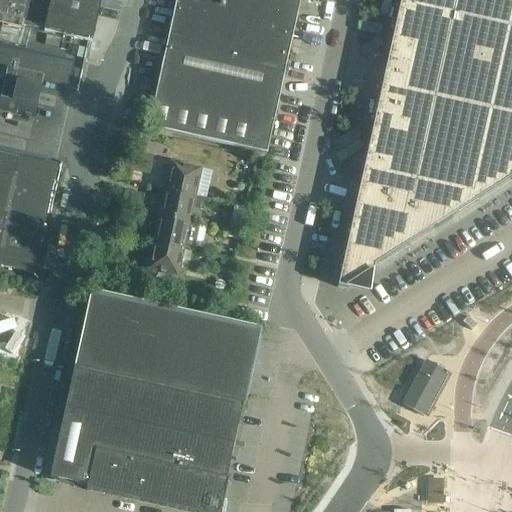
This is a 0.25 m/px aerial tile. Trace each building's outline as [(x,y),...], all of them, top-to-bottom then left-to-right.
[(0,0),(0,33),(2,25),(21,29),(27,0),(0,0)] [(50,0),(44,32),(62,36),(62,38),(72,40),(73,39),(84,41),(91,43),(100,0),(50,0)] [(176,0),(148,129),(266,155),(300,0),(176,0)] [(511,0),(400,0),(399,6),(511,30),(511,0)] [(511,30),(399,6),(387,62),(511,89),(511,30)] [(511,89),(387,62),(375,118),(511,148),(511,89)] [(0,99),(0,109),(35,118),(38,101),(42,87),(5,78),(1,93),(0,99)] [(511,148),(375,118),(362,177),(476,202),(477,203),(478,202),(478,201),(510,180),(511,181),(511,180),(511,178),(511,179),(511,178),(511,148)] [(0,153),(0,266),(33,274),(57,166),(0,153)] [(172,163),(166,191),(195,197),(201,170),(172,163)] [(362,177),(349,233),(407,246),(407,245),(408,247),(410,246),(409,244),(442,224),(442,225),(444,224),(443,223),(476,202),(362,177)] [(230,202),(242,205),(246,191),(234,188),(230,202)] [(121,209),(140,213),(144,195),(125,191),(121,209)] [(161,214),(160,217),(189,224),(189,223),(192,208),(203,211),(205,200),(195,197),(166,191),(163,202),(160,204),(159,211),(161,214)] [(154,243),(183,250),(194,252),(200,226),(189,223),(189,224),(160,217),(159,221),(156,223),(155,229),(156,232),(154,243)] [(407,246),(349,233),(337,288),(347,291),(348,287),(365,290),(370,266),(373,267),(374,269),(375,268),(375,266),(407,246)] [(183,250),(154,243),(148,271),(177,278),(183,250)] [(90,294),(69,390),(237,427),(242,407),(244,408),(261,331),(90,294)] [(467,317),(462,323),(470,330),(472,331),(476,326),(477,326),(475,324),(467,317)] [(21,326),(0,320),(0,337),(17,341),(21,326)] [(402,405),(423,417),(447,373),(426,361),(402,405)] [(237,427),(69,390),(50,479),(87,487),(86,491),(180,511),(220,511),(227,481),(225,481),(237,427)] [(443,479),(428,478),(427,502),(442,503),(443,479)]
